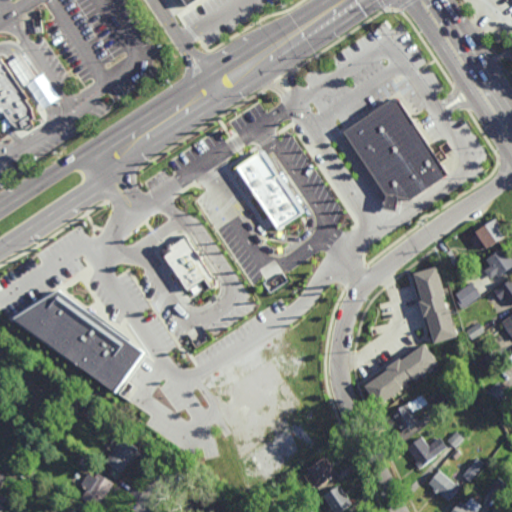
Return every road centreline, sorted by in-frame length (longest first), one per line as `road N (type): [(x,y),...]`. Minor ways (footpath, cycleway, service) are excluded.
road 1 (primary): [(0,249),(379,0)]
road 2 (residential): [(511,175),(399,255),(367,284),(350,316),(347,387),(402,511)]
road 3 (primary): [(331,0),(0,211)]
road 4 (secondary): [(407,0),(511,147)]
road 5 (secondary): [(511,121),(435,0)]
